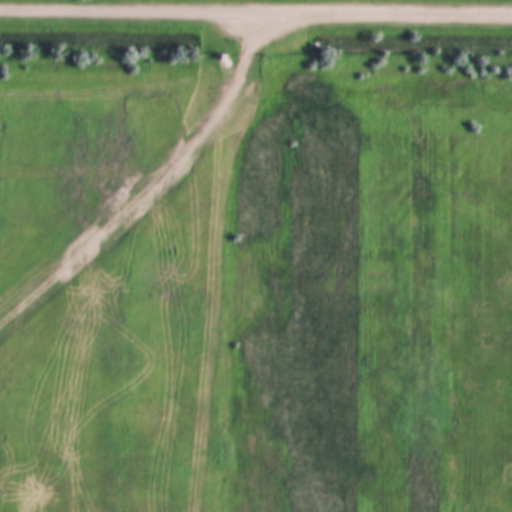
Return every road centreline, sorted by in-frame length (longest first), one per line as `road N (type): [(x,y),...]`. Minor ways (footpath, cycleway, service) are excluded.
road 1 (track): [(511,16),(0,13)]
road 2 (track): [(0,340),(182,165),(234,102),(281,15)]
